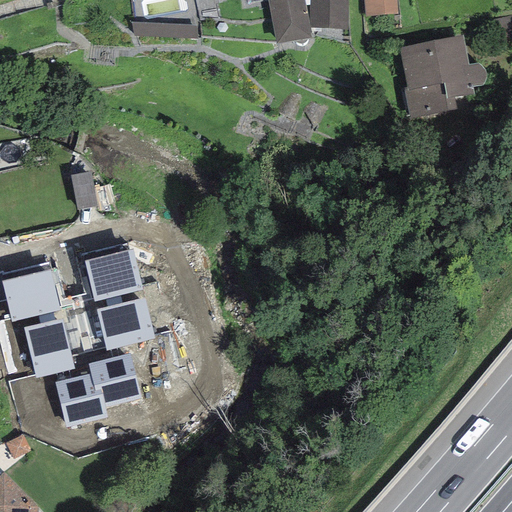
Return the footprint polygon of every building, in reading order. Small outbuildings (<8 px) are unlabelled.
[(251,0),(252,2),(261,0),(267,0),(276,44),(311,38),(309,28),(308,21),(305,6),(309,6),(309,0),(251,0)] [(309,0),(309,6),(308,21),(309,28),(347,30),(348,0),(309,0)] [(396,0),(363,0),(365,17),(397,14),(396,0)] [(132,23),(133,36),(197,39),(197,25),(132,23)] [(462,36),(399,49),(406,88),(403,89),(409,119),(456,109),(454,98),(474,94),(472,87),(468,66),(462,36)] [(478,64),(468,66),(472,87),(482,85),(484,84),(486,78),(486,72),(483,67),(478,64)] [(91,171),(70,175),(76,209),(97,205),(91,171)] [(132,249),(84,261),(94,302),(142,291),(132,249)] [(60,311),(50,270),(1,282),(11,323),(60,311)] [(145,299),(96,310),(105,351),(154,340),(145,299)] [(62,319),(23,329),(35,379),(75,369),(62,319)] [(140,399),(129,354),(88,365),(91,374),(95,391),(101,389),(105,408),(140,399)] [(108,418),(105,408),(101,389),(95,391),(91,374),(54,383),(65,428),(108,418)] [(3,473),(0,475),(0,511),(37,511),(38,509),(3,473)]
